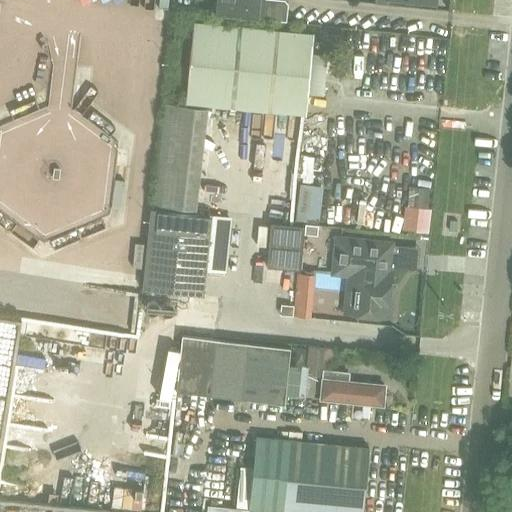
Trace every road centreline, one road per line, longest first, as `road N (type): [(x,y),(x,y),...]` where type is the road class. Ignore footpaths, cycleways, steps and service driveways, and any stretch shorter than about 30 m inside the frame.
road 1 (unknown): [(0,64),(68,28),(95,34),(125,71),(137,149),(131,216),(117,235),(63,254),(0,250)]
road 2 (unclassified): [(503,238),(475,511)]
